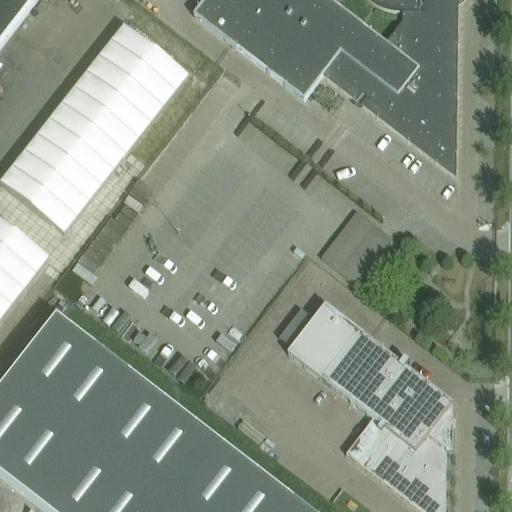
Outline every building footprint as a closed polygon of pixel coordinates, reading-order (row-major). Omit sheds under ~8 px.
[(0,0),(0,50),(39,0),(0,0)] [(456,182),(458,6),(460,5),(462,3),(463,2),(464,0),(362,0),(364,2),(367,5),(371,8),(375,10),(379,12),(384,14),(388,14),(393,15),(397,15),(402,15),(402,25),(386,46),(325,0),(206,0),(192,19),(303,104),(322,80),(456,182)] [(125,32),(1,191),(65,240),(189,82),(125,32)] [(0,225),(0,324),(48,262),(0,225)] [(444,511),(446,452),(431,441),(428,439),(453,407),(325,309),(287,357),(372,423),(345,458),(415,511),(444,511)] [(303,511),(56,321),(0,394),(0,479),(42,511),(303,511)]
